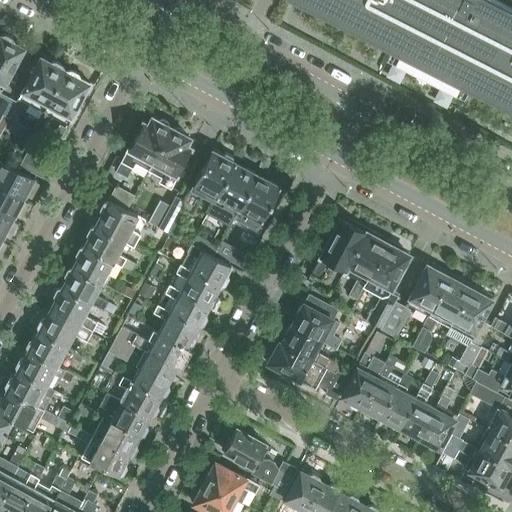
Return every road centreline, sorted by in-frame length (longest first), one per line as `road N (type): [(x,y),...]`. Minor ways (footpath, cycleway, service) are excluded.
road 1 (residential): [(0,317),(138,56)]
road 2 (residential): [(466,511),(212,382)]
road 3 (residential): [(212,382),(332,158)]
road 4 (tertiary): [(138,56),(332,158)]
road 5 (tertiary): [(356,102),(176,0)]
road 6 (tertiary): [(332,158),(511,254)]
road 7 (tertiary): [(511,185),(356,102)]
road 8 (residential): [(143,511),(212,382)]
